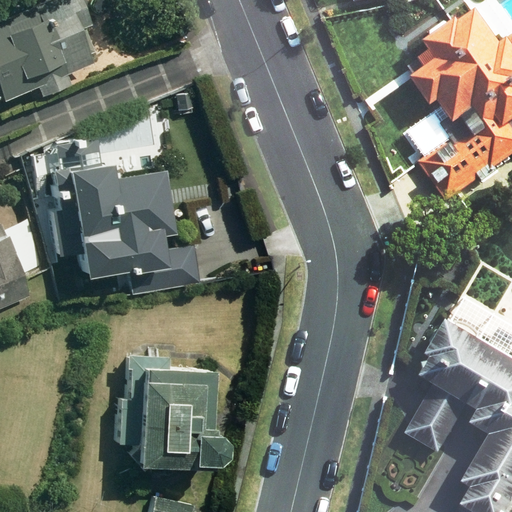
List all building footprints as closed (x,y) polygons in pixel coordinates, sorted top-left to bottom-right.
[(29,0),(0,12),(0,100),(27,90),(32,100),(64,86),(60,76),(91,63),(77,28),(86,24),(75,0),(29,0)] [(404,161),(442,210),(511,157),(511,36),(497,47),(472,14),(454,28),(448,19),(415,45),(421,53),(413,59),(423,71),(406,83),(426,111),(401,130),(417,151),(404,161)] [(100,181),(98,170),(49,177),(63,284),(148,273),(150,288),(196,282),(191,248),(150,253),(147,236),(159,234),(151,174),(100,181)] [(0,307),(23,300),(1,236),(0,236),(0,307)] [(511,325),(460,296),(444,325),(440,323),(408,377),(424,386),(398,432),(436,453),(453,423),(477,437),(452,481),(468,490),(455,511),(503,511),(511,497),(511,325)] [(123,466),(195,469),(214,449),(214,427),(203,427),(206,369),(158,367),(159,353),(122,351),(121,394),(110,393),(108,446),(124,446),(123,466)]
